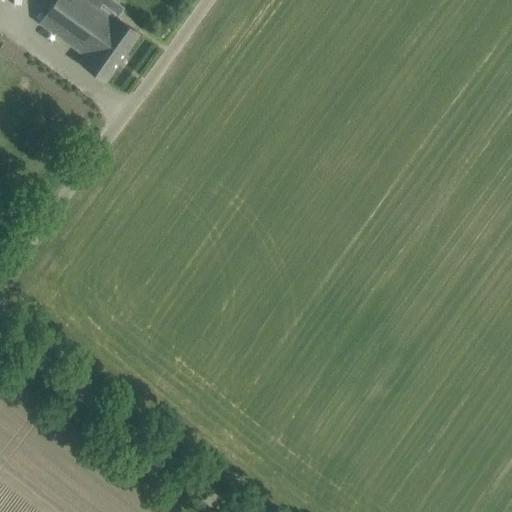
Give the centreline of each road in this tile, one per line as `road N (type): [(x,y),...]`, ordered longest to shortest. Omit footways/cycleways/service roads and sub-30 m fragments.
road 1 (unclassified): [(0,280),(204,0)]
road 2 (unclassified): [(231,511),(0,332)]
